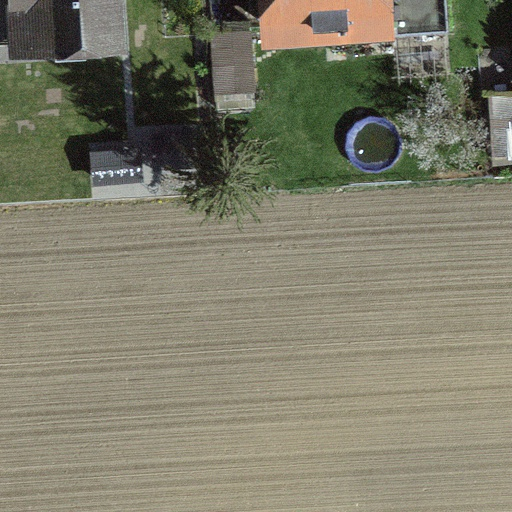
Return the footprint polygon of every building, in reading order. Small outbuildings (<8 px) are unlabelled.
[(0,0),(0,39),(9,39),(9,50),(128,43),(125,0),(0,0)] [(258,0),(261,39),(449,27),(447,0),(258,0)] [(211,26),(213,93),(216,93),(216,105),(255,104),(253,24),(250,24),(249,16),(225,17),(226,25),(211,26)] [(511,154),(507,97),(485,99),(489,156),(511,154)] [(154,167),(200,166),(198,129),(152,130),(154,167)] [(143,178),(140,143),(90,147),(92,182),(143,178)]
